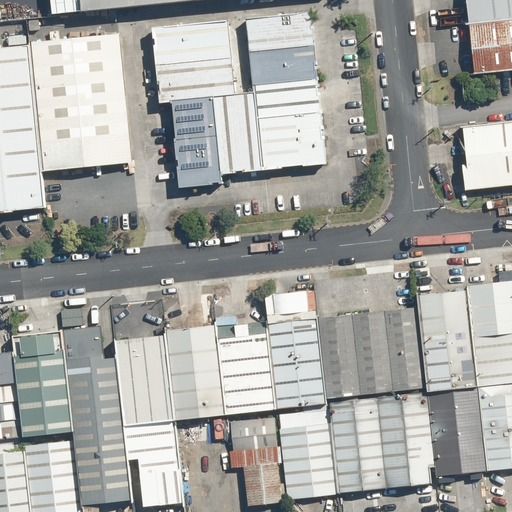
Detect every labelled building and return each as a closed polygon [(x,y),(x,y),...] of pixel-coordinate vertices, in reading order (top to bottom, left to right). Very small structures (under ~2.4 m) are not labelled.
[(53,0),(55,17),(221,0),(53,0)] [(511,0),(467,0),(477,76),(511,71),(511,0)] [(223,175),(328,165),(313,14),(248,21),(255,93),(237,95),(230,23),(154,30),(161,104),(173,103),(182,189),(224,185),(223,175)] [(30,19),(29,31),(39,31),(40,20),(30,19)] [(70,29),(71,39),(90,37),(89,27),(70,29)] [(134,163),(121,35),(33,44),(46,172),(134,163)] [(9,37),(10,46),(27,45),(27,36),(9,37)] [(30,47),(0,50),(0,214),(46,210),(30,47)] [(511,120),(463,126),(467,164),(463,165),(466,190),(511,184),(511,120)] [(419,295),(429,391),(511,382),(511,281),(468,285),(468,290),(419,295)] [(320,318),(328,398),(427,387),(418,307),(320,318)] [(326,403),(317,315),(268,320),(277,408),(326,403)] [(276,409),(266,321),(218,326),(227,414),(276,409)] [(100,325),(63,329),(84,511),(100,511),(99,503),(132,500),(115,358),(104,359),(100,325)] [(216,326),(167,331),(176,420),(225,415),(216,326)] [(62,330),(13,336),(24,437),(74,431),(62,330)] [(166,334),(116,340),(125,425),(175,419),(166,334)] [(0,439),(24,437),(14,352),(0,353),(0,439)] [(511,468),(511,384),(484,388),(485,391),(481,391),(489,471),(511,468)] [(429,393),(438,483),(456,481),(455,474),(487,471),(479,388),(429,393)] [(436,467),(428,393),(330,403),(331,410),(279,416),(288,499),(432,484),(430,467),(436,467)] [(282,503),(275,418),(231,422),(235,467),(245,466),(248,506),(282,503)] [(226,441),(225,421),(214,422),(215,442),(226,441)] [(184,502),(176,423),(127,428),(130,460),(140,458),(145,506),(184,502)] [(82,511),(75,440),(25,446),(32,511),(82,511)] [(0,445),(0,511),(30,511),(24,451),(15,452),(14,444),(0,445)]
